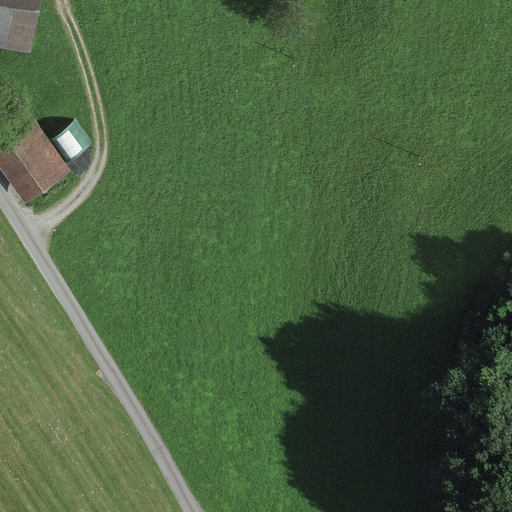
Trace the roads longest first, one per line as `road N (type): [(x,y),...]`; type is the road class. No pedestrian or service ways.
road 1 (track): [(192,511),(0,186)]
road 2 (track): [(29,235),(72,202),(101,149),(98,111),(61,0)]
